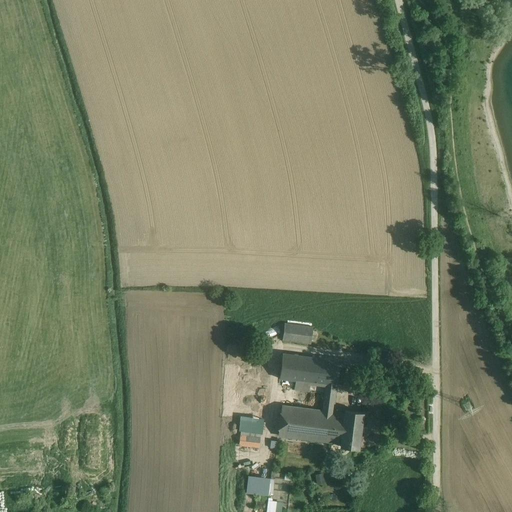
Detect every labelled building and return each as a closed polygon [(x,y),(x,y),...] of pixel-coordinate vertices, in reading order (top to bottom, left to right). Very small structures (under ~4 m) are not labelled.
[(285,323),(283,340),(311,344),(314,326),(285,322),(285,323)] [(278,435),(329,441),(333,413),(340,361),(283,353),(279,379),(296,381),(295,390),(324,394),(322,411),(282,406),(278,435)] [(268,375),(247,373),(240,445),(242,445),(260,447),(268,375)] [(333,413),(329,441),(340,443),(340,447),(358,449),(363,413),(344,411),(344,414),(333,413)] [(268,511),(274,468),(248,466),(244,511),(256,511),(268,511)]
